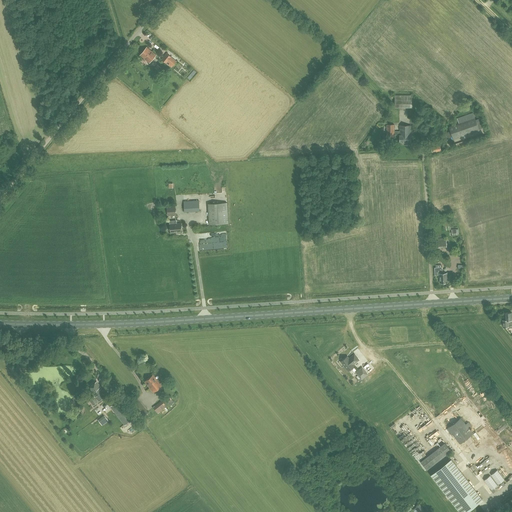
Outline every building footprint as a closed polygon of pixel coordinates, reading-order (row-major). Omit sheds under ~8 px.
[(150,63),(156,55),(147,47),(140,55),(150,63)] [(172,68),(177,61),(171,57),(172,56),(167,53),(161,59),(166,63),(168,62),(169,63),(168,65),(172,68)] [(476,119),(475,118),(474,112),(460,117),(457,118),(459,123),(449,126),(450,131),(446,132),(448,138),(452,136),(453,140),(480,130),(479,129),(484,127),(481,118),(476,119)] [(394,131),(394,124),(387,124),(387,137),(394,137),(394,135),(400,135),(400,142),(411,142),(411,125),(400,125),(400,131),(394,131)] [(199,200),(184,201),(185,212),(199,211),(199,200)] [(210,225),(229,224),(227,203),(209,204),(210,225)] [(168,216),(176,215),(176,207),(167,208),(168,216)] [(179,223),(178,215),(170,216),(171,224),(179,223)] [(171,233),(182,232),(181,223),(170,224),(171,233)] [(227,239),(227,233),(203,234),(204,241),(227,239)] [(437,248),(447,248),(446,238),(436,238),(437,248)] [(442,273),(442,267),(434,268),(435,275),(439,275),(440,283),(448,282),(447,273),(442,273)] [(503,327),(509,327),(509,325),(511,324),(511,320),(511,314),(511,312),(505,312),(505,320),(502,320),(503,327)] [(346,354),(341,358),(344,362),(343,363),(347,367),(353,363),(352,362),(358,357),(353,352),(348,356),(346,354)] [(360,368),(354,373),(358,377),(363,373),(360,368)] [(468,369),(463,373),(476,388),(480,384),(478,381),(468,369)] [(153,392),(161,386),(153,375),(144,381),(153,392)] [(93,405),(107,395),(100,386),(97,381),(87,388),(91,393),(87,397),(93,405)] [(141,418),(148,412),(134,394),(127,400),(141,418)] [(171,406),(175,402),(168,395),(153,407),(158,413),(165,407),(170,404),(171,406)] [(125,425),(132,418),(118,400),(110,406),(125,425)] [(418,428),(426,421),(420,414),(412,421),(418,428)] [(104,426),(111,421),(107,416),(101,422),(104,426)] [(465,424),(461,418),(448,428),(447,429),(450,433),(451,432),(460,444),(473,434),(469,429),(472,426),(468,422),(465,424)] [(138,433),(145,427),(143,424),(136,430),(138,433)] [(430,426),(420,433),(423,437),(433,430),(430,426)] [(373,441),(378,438),(374,431),(369,435),(373,441)] [(427,470),(451,451),(445,443),(420,462),(427,470)] [(460,511),(465,511),(482,499),(451,459),(431,475),(460,511)]
